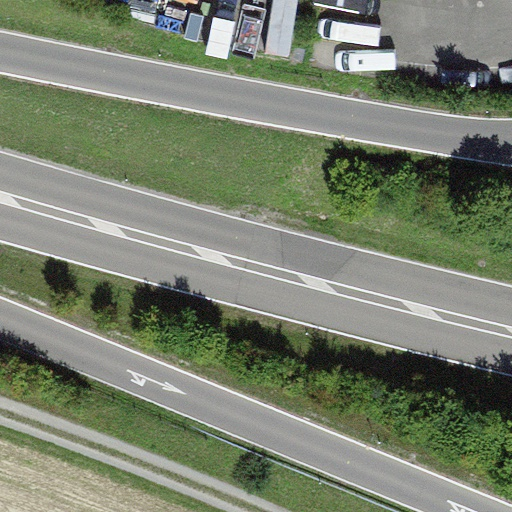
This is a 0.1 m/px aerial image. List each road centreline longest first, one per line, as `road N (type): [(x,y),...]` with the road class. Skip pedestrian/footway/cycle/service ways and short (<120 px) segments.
road 1 (primary): [(511,330),(0,201)]
road 2 (tertiary): [(511,140),(459,138),(0,50)]
road 3 (tertiary): [(0,329),(454,511)]
road 4 (track): [(0,419),(241,511)]
